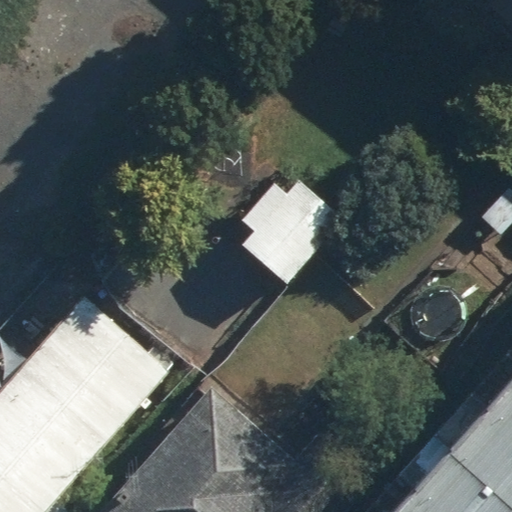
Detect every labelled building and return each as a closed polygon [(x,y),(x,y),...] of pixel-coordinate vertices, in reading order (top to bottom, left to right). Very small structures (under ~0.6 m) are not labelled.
[(0,0),(0,30),(26,0),(0,0)] [(277,287),(337,222),(278,168),(218,232),(277,287)] [(0,300),(64,232),(0,172),(0,300)] [(92,289),(0,392),(0,511),(41,511),(175,362),(92,289)] [(511,511),(511,369),(384,511),(511,511)] [(212,383),(96,511),(357,511),(321,480),(212,383)]
